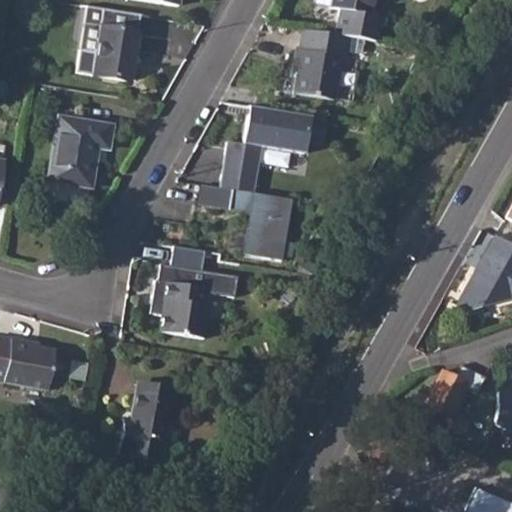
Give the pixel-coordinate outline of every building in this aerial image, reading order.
[(330,0),(329,7),(371,15),(373,0),(330,0)] [(136,31),(97,25),(93,52),(76,48),(72,72),(129,81),(137,31),(136,31)] [(294,49),(291,68),(296,69),(295,73),(292,94),(334,101),(341,58),(344,58),(347,36),(301,28),(299,50),(294,49)] [(260,108),(250,107),(249,116),(259,118),(260,108)] [(324,145),(329,119),(260,108),(259,118),(249,116),(244,144),(229,141),(222,178),(256,184),(263,146),(305,154),(308,142),(324,145)] [(57,116),(45,182),(88,189),(97,148),(107,149),(111,126),(57,116)] [(279,261),(289,200),(205,186),(202,206),(253,214),(247,256),(279,261)] [(511,298),(511,244),(495,235),(455,311),(466,314),(511,298)] [(164,245),(161,265),(165,266),(192,270),(195,250),(164,245)] [(160,283),(156,305),(162,305),(160,314),(157,333),(205,339),(210,307),(208,307),(210,294),(239,298),(243,277),(192,270),(165,266),(162,283),(160,283)] [(36,349),(28,348),(30,342),(0,337),(0,383),(46,392),(54,353),(36,349)] [(441,372),(418,419),(483,454),(489,443),(479,438),(483,432),(468,424),(469,422),(452,414),(464,389),(476,395),(484,378),(461,366),(455,379),(441,372)] [(121,421),(115,456),(156,463),(169,391),(137,386),(130,422),(121,421)] [(511,395),(497,395),(495,433),(511,433),(511,395)] [(511,511),(511,508),(475,492),(465,511),(511,511)]
